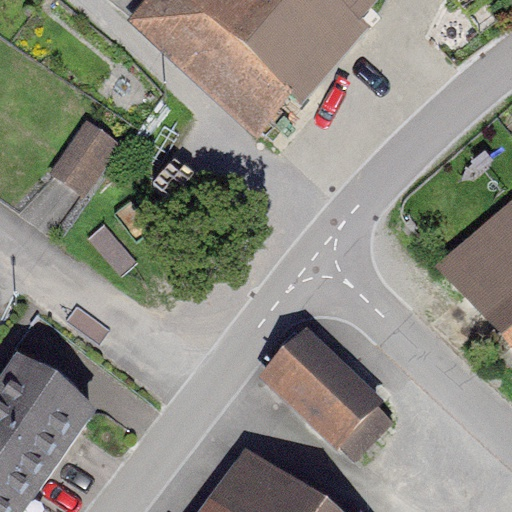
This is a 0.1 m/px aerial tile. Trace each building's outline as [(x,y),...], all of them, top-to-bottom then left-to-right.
[(277,155),(402,0),(164,0),(162,2),(135,30),(277,155)] [(127,153),(92,128),(55,181),(91,206),(127,153)] [(511,212),(439,273),(511,359),(511,212)] [(314,344),(266,391),(352,479),(401,432),(314,344)] [(0,511),(31,511),(96,422),(23,370),(0,401),(0,511)] [(316,511),(252,465),(216,511),(316,511)]
